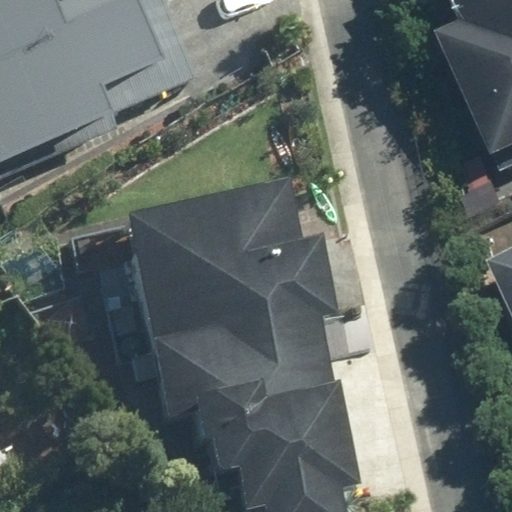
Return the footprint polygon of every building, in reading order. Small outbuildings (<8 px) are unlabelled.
[(106,0),(0,0),(0,186),(117,134),(112,123),(154,103),(144,82),(160,75),(128,6),(113,13),(106,0)] [(511,0),(459,0),(474,33),(449,45),(505,170),(511,166),(511,0)] [(287,194),(122,229),(166,430),(190,424),(198,457),(207,455),(214,488),(233,484),(239,511),(338,511),(337,504),(354,501),(317,333),(333,329),(316,250),(300,254),(287,194)] [(511,266),(497,273),(511,304),(511,266)] [(0,511),(15,511),(31,499),(0,462),(0,511)]
